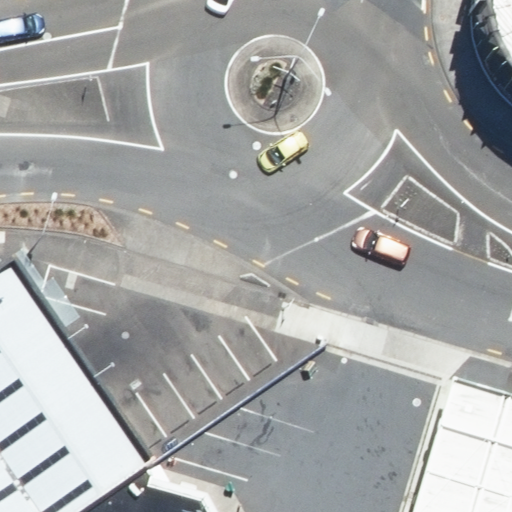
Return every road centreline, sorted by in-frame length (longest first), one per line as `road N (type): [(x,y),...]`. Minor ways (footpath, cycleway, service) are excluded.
road 1 (secondary): [(329,162),(511,249)]
road 2 (secondary): [(329,162),(299,177),(234,173),(207,154),(178,97)]
road 3 (secondary): [(321,6),(345,26),(367,82),(350,140),(329,162)]
road 4 (secondary): [(178,97),(0,105)]
